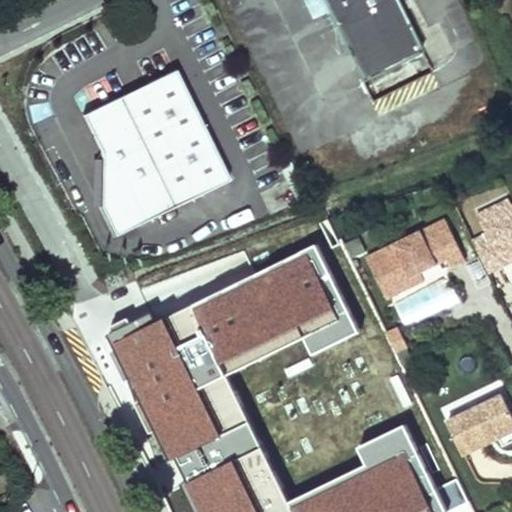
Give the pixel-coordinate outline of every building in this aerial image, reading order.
[(422,51),(397,0),(322,0),(361,80),(422,51)] [(228,192),(175,84),(84,128),(101,165),(101,220),(114,248),(228,192)] [(478,216),(481,222),(511,206),(511,203),(511,201),(478,216)] [(487,234),(474,241),(489,272),(503,265),(500,258),(511,252),(511,206),(481,222),(487,234)] [(369,260),(388,299),(418,285),(414,277),(423,272),(449,260),(453,268),(467,261),(448,222),(369,260)] [(511,252),(500,258),(503,265),(511,260),(511,252)] [(414,277),(418,285),(427,281),(423,272),(414,277)] [(460,511),(473,506),(454,510),(354,290),(355,297),(347,278),(344,279),(268,313),(268,314),(293,368),(293,372),(294,373),(301,417),(315,449),(345,444),(350,454),(351,464),(365,493),(367,511),(460,511)] [(165,295),(148,301),(153,313),(169,307),(165,295)] [(398,299),(401,317),(430,313),(427,295),(398,299)] [(398,329),(388,334),(397,353),(407,348),(398,329)] [(511,411),(504,395),(449,422),(465,455),(511,431),(511,411)]
